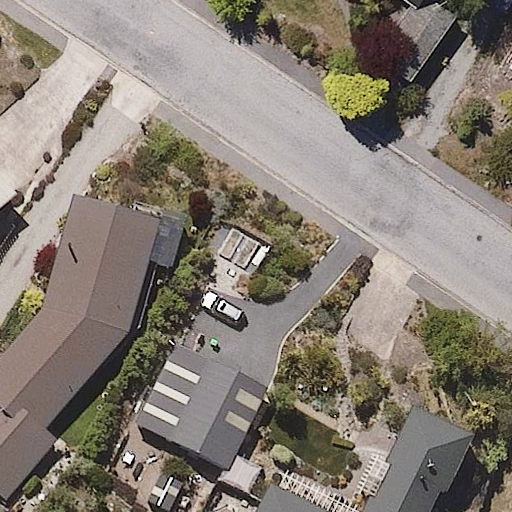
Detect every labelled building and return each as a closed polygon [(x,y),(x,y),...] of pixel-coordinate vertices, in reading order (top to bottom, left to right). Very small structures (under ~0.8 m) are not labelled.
[(403,0),(365,51),(412,87),(466,16),(444,0),(403,0)] [(0,220),(17,206),(0,184),(0,220)] [(159,230),(81,210),(57,304),(0,371),(0,404),(0,405),(0,490),(12,501),(59,446),(51,438),(136,337),(159,230)] [(271,402),(179,352),(139,427),(231,477),(271,402)] [(326,511),(276,484),(260,511),(434,511),(476,437),(422,407),(364,511),(326,511)]
